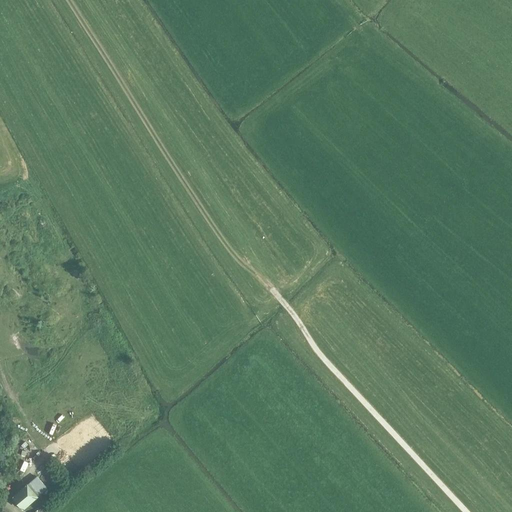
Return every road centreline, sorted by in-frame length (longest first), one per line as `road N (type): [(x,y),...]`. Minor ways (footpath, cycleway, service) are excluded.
road 1 (track): [(78,0),(313,346),(466,511)]
road 2 (track): [(511,161),(333,0)]
